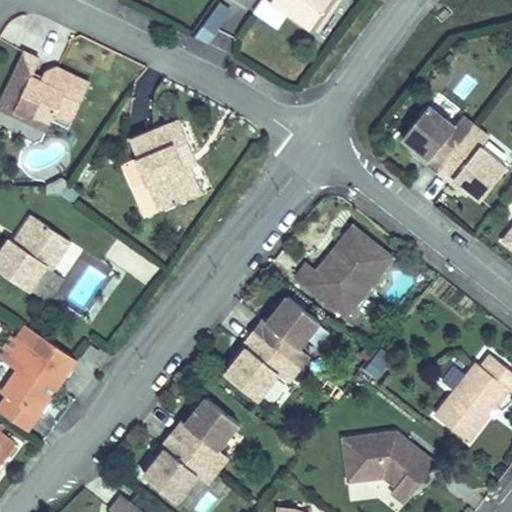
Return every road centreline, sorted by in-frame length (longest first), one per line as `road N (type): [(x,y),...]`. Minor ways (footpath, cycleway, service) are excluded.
road 1 (residential): [(312,138),(20,511)]
road 2 (residential): [(312,138),(70,0)]
road 3 (residential): [(312,138),(511,297)]
road 4 (residential): [(412,0),(312,138)]
